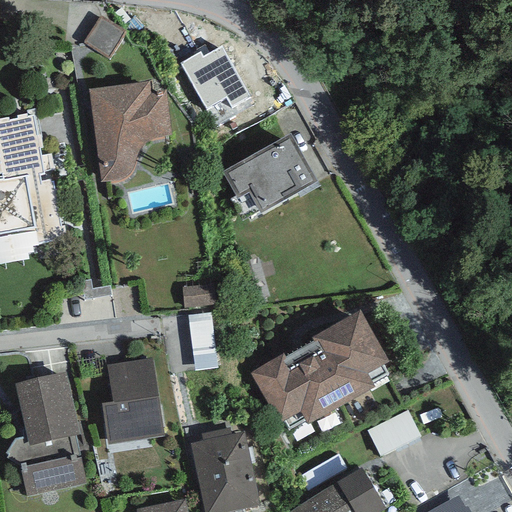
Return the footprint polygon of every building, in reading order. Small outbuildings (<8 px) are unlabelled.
[(125,33),(100,17),(84,42),(108,58),(125,33)] [(201,52),(180,63),(206,109),(226,98),(231,107),(249,97),(221,46),(203,56),(201,52)] [(149,82),(88,89),(100,182),(115,181),(121,180),(125,178),(129,175),(132,169),(136,157),(139,150),(142,146),(145,143),(151,140),(171,135),(165,91),(153,94),(151,94),(149,82)] [(0,264),(29,259),(28,254),(33,253),(32,247),(37,246),(63,241),(52,182),(50,182),(50,179),(41,181),(40,176),(44,175),(44,171),(50,170),(48,155),(41,156),(39,148),(43,147),(41,136),(37,136),(33,115),(27,116),(26,114),(17,116),(17,119),(9,120),(8,117),(0,118),(0,264)] [(317,182),(289,133),(221,172),(237,199),(248,193),(260,214),(317,182)] [(213,287),(183,290),(185,311),(215,308),(213,287)] [(283,354),(250,373),(279,424),(285,420),(290,429),(305,420),(307,424),(374,387),(372,383),(388,374),(383,365),(388,362),(360,310),(311,338),(314,342),(285,357),(283,354)] [(210,357),(207,319),(187,321),(190,358),(210,357)] [(152,358),(108,365),(113,402),(102,403),(108,444),(163,436),(152,358)] [(66,373),(15,385),(28,446),(80,434),(66,373)] [(421,437),(408,411),(367,431),(379,457),(421,437)] [(230,428),(201,434),(203,441),(190,444),(204,511),(229,511),(259,506),(244,431),(231,434),(230,428)] [(75,456),(20,467),(26,497),(86,485),(81,459),(76,460),(75,456)] [(362,469),(289,511),(379,511),(386,509),(362,469)] [(458,496),(428,511),(469,511),(467,507),(465,508),(458,496)] [(187,511),(185,499),(136,509),(136,511),(187,511)]
